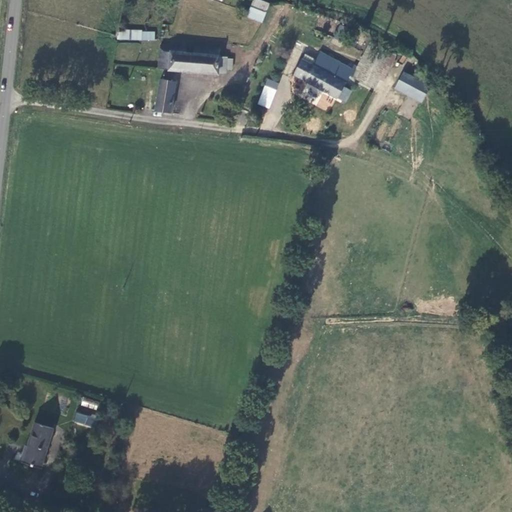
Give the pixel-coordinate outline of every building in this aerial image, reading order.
[(254,0),(248,16),(263,22),(270,4),(259,0),(254,0)] [(154,39),(154,31),(142,30),(142,29),(117,27),(117,38),(141,40),(141,38),(154,39)] [(301,56),(291,74),(336,98),(337,97),(345,102),(351,90),(343,86),(348,76),(352,76),(374,87),(379,79),(382,81),(397,54),(379,45),(382,39),(368,32),(363,42),(367,44),(356,63),(354,61),(351,67),(319,50),(315,58),(305,52),(303,57),(301,56)] [(159,43),(157,67),(167,68),(167,70),(218,73),(218,69),(219,55),(220,46),(193,44),(193,51),(186,50),(186,44),(159,43)] [(218,69),(226,70),(227,67),(228,57),(228,56),(219,55),(218,69)] [(413,78),(403,72),(400,78),(410,84),(413,78)] [(154,110),(171,112),(176,80),(159,78),(154,110)] [(257,104),(269,109),(279,83),(267,78),(257,104)] [(410,84),(400,78),(395,88),(405,93),(410,84)] [(98,410),(99,401),(82,397),(81,406),(98,410)] [(76,411),(73,421),(95,428),(98,418),(95,417),(96,415),(91,413),(90,416),(76,411)] [(41,467),(53,427),(32,421),(26,445),(24,444),(19,461),(41,467)]
